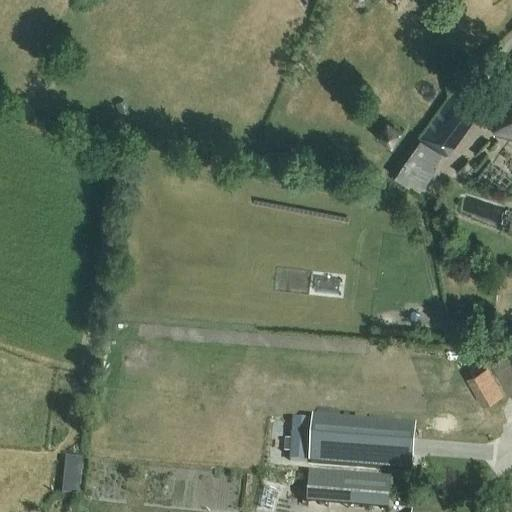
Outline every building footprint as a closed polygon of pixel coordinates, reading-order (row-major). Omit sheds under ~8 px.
[(511,73),(508,73),(493,134),(511,138),(511,73)] [(456,92),(421,138),(441,153),(444,156),(479,110),(456,92)] [(441,153),(421,138),(393,176),(408,187),(411,182),(421,189),(436,170),(431,167),(441,153)] [(291,462),(307,463),(311,422),(294,421),(292,442),(285,442),(284,454),(291,455),(291,462)] [(310,456),(309,465),(410,473),(411,463),(413,431),(313,424),(310,456)] [(367,511),(388,511),(391,481),(309,475),(306,507),(367,511)]
